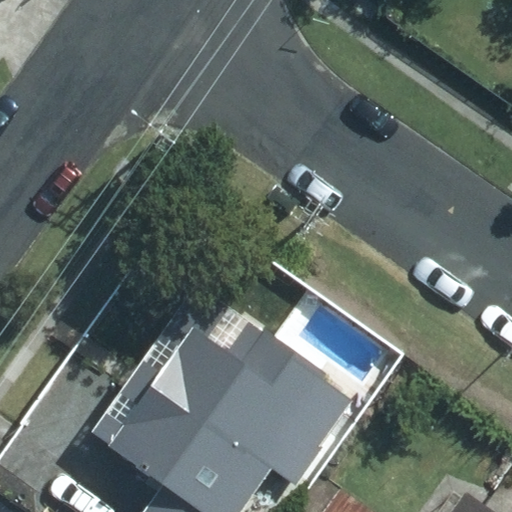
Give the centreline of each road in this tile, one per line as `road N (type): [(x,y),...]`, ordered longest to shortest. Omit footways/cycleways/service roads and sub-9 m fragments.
road 1 (residential): [(511,271),(136,2)]
road 2 (tertiary): [(0,193),(136,2)]
